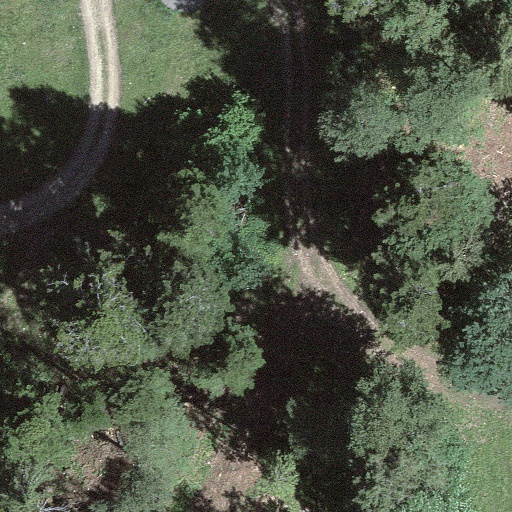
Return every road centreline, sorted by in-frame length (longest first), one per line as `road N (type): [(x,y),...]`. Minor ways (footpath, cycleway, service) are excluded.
road 1 (track): [(161,0),(244,189),(363,326),(511,369)]
road 2 (track): [(0,222),(47,217),(109,135),(94,0)]
